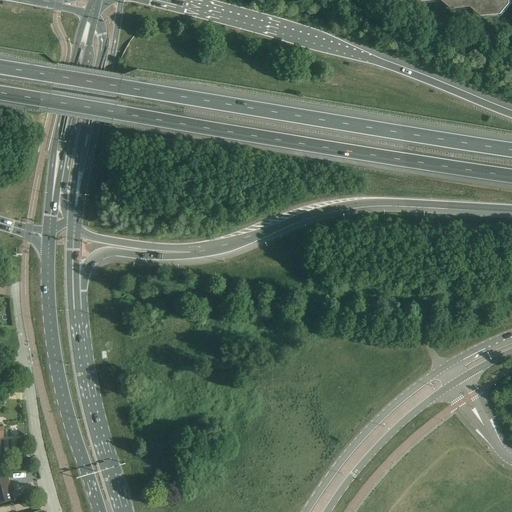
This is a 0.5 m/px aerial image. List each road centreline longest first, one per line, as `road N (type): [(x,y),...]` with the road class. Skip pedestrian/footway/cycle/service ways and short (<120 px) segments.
road 1 (motorway): [(0,93),(511,175)]
road 2 (motorway): [(511,148),(0,67)]
road 3 (motorway): [(511,114),(295,32),(169,0)]
road 4 (motorway): [(191,252),(353,204),(511,209)]
road 5 (primary): [(49,229),(45,295),(57,374),(99,511)]
road 6 (primary): [(511,332),(387,411),(304,511)]
road 7 (primary): [(327,511),(390,431),(511,352)]
road 8 (secondary): [(74,215),(120,0)]
road 9 (primary): [(118,511),(73,311)]
road 10 (motorway): [(74,215),(78,152),(101,48),(94,18)]
road 11 (primary): [(85,14),(56,131),(52,195)]
road 12 (motorway): [(73,311),(85,272),(102,253),(191,252)]
road 13 (residential): [(56,511),(26,360)]
road 14 (primary): [(94,18),(63,155)]
road 15 (motorway): [(73,227),(191,252)]
